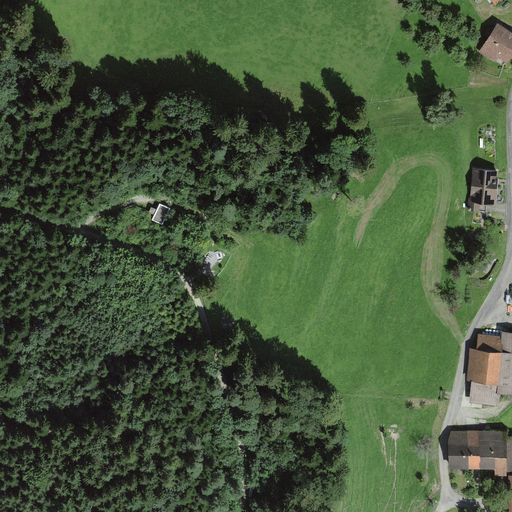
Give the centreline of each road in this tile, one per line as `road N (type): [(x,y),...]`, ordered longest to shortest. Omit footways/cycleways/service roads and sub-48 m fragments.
road 1 (track): [(0,203),(181,273),(201,305),(243,450),(241,511)]
road 2 (residential): [(447,498),(443,440),(470,340),(505,277),(511,232)]
road 3 (track): [(70,228),(96,209),(143,194),(168,196),(205,217)]
road 4 (track): [(0,414),(50,430),(74,456),(91,511)]
